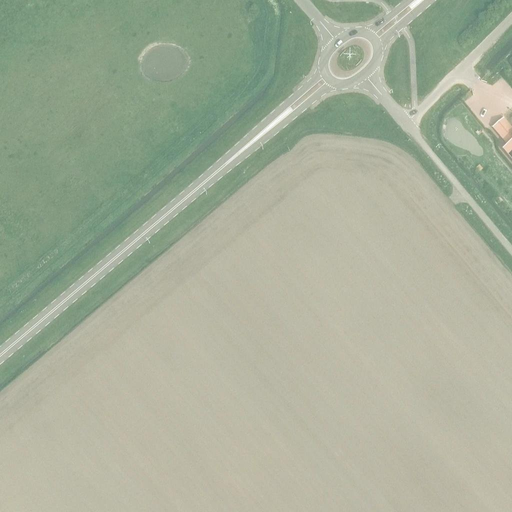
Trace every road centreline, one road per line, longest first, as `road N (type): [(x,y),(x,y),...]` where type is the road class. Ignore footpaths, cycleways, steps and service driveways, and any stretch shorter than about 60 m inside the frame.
road 1 (secondary): [(0,354),(243,149)]
road 2 (unclassified): [(511,251),(405,123)]
road 3 (unclassified): [(414,114),(511,17)]
